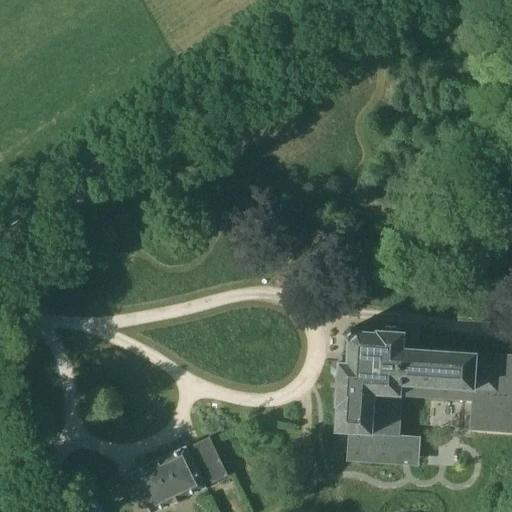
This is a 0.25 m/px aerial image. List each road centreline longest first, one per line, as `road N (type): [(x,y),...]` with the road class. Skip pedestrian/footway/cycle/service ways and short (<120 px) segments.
road 1 (tertiary): [(0,246),(357,0)]
road 2 (track): [(314,333),(354,311),(511,336)]
road 3 (track): [(277,511),(300,495),(307,475),(303,386)]
